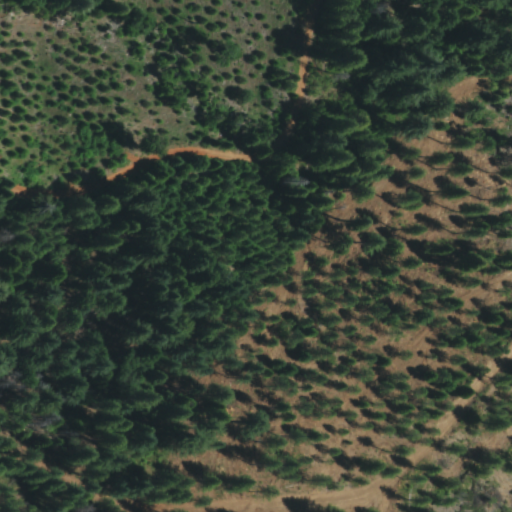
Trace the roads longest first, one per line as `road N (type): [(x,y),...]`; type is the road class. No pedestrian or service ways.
road 1 (track): [(0,176),(36,193),(115,188),(206,151),(293,143),(326,81),(322,47),(332,0)]
road 2 (track): [(511,344),(475,372),(421,447),(375,484),(326,505),(215,511)]
